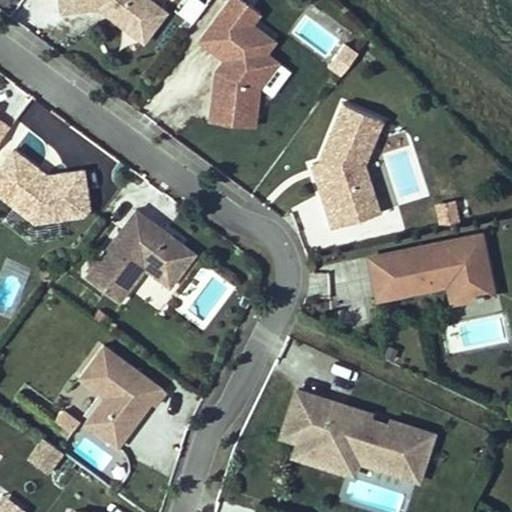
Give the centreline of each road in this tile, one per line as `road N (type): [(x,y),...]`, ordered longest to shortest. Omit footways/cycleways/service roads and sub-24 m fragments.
road 1 (residential): [(0,13),(243,202),(260,252),(175,511)]
road 2 (track): [(360,0),(511,119)]
